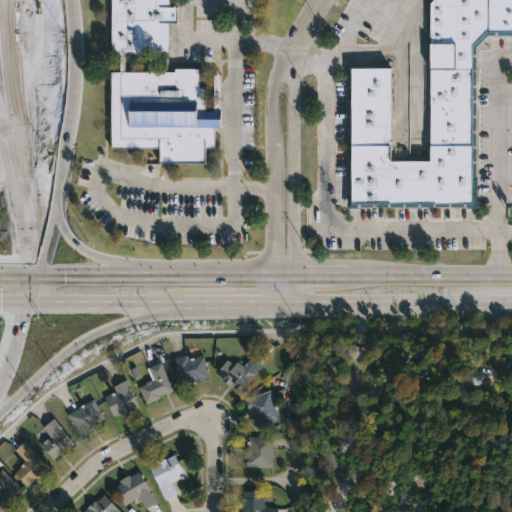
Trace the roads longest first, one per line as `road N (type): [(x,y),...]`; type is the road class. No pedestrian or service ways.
road 1 (primary): [(292,272),(0,271)]
road 2 (residential): [(295,55),(275,80),(270,110),(267,303)]
road 3 (primary): [(0,407),(88,334),(189,304)]
road 4 (primary): [(511,274),(292,272)]
road 5 (residential): [(292,272),(295,55)]
road 6 (secondary): [(17,198),(1,0)]
road 7 (residential): [(48,511),(122,450),(183,424),(214,430)]
road 8 (primary): [(22,302),(189,304)]
road 9 (primary): [(146,273),(61,254),(17,198)]
